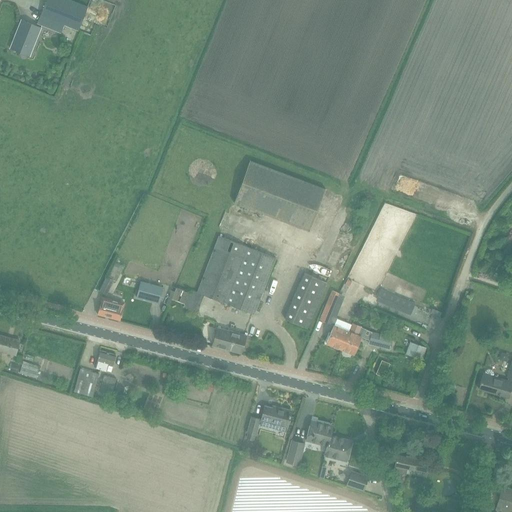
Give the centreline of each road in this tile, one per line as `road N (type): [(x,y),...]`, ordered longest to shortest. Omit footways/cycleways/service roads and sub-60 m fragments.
road 1 (tertiary): [(363,402),(0,308)]
road 2 (unclassified): [(413,414),(483,233),(511,193)]
